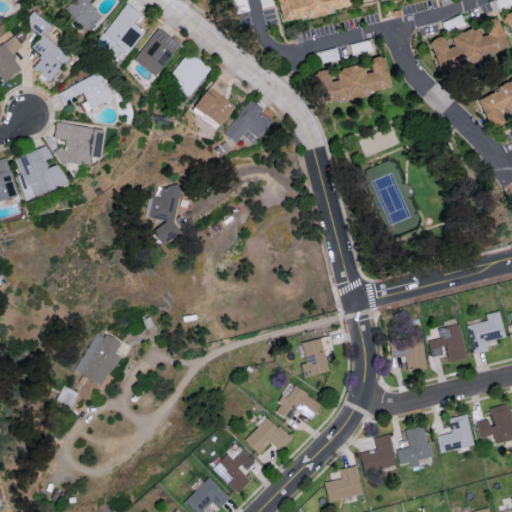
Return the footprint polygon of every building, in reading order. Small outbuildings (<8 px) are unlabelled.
[(83,30),(100,17),(89,2),(91,0),(73,0),(65,7),(83,30)] [(277,0),(281,21),(351,9),(349,0),(277,0)] [(139,13),(125,3),(101,35),(127,54),(143,31),(132,23),(139,13)] [(511,10),(502,14),(511,42),(511,10)] [(48,24),(32,11),(23,21),(40,35),(48,24)] [(507,50),(496,18),(482,23),(486,34),(479,37),(476,27),(450,36),(453,46),(446,48),(442,35),(428,40),(439,73),(507,50)] [(133,59),(155,76),(179,44),(157,27),(133,59)] [(47,81),(69,58),(42,33),(31,46),(41,56),(32,66),(47,81)] [(21,69),(11,53),(21,46),(14,35),(0,44),(0,77),(2,81),(21,69)] [(190,96),(209,66),(186,51),(167,81),(190,96)] [(390,87),(383,55),(368,59),(371,72),(364,73),(361,63),(334,70),(337,79),(329,81),(327,70),(315,72),(322,103),(390,87)] [(89,109),(109,100),(95,73),(56,92),(62,102),(81,92),(89,109)] [(234,105),(221,96),(228,85),(215,76),(194,107),(219,125),(234,105)] [(511,81),(476,96),(490,129),(504,123),(499,111),(507,108),(510,116),(511,114),(511,81)] [(236,143),(245,129),(258,138),(272,117),(246,100),(223,134),(236,143)] [(102,129),(55,121),(53,135),(64,138),(62,150),(57,149),(55,161),(87,166),(89,156),(97,157),(102,129)] [(64,183),(56,163),(46,167),(43,160),(49,157),(44,145),(14,158),(30,197),(64,183)] [(0,200),(16,196),(4,157),(0,158),(0,200)] [(181,188),(153,182),(146,216),(157,218),(152,241),(169,245),(181,188)] [(485,313),(486,320),(466,324),(472,353),(486,350),(484,340),(504,336),(498,310),(485,313)] [(438,327),(439,336),(427,339),(431,355),(445,352),(446,361),(466,357),(459,322),(438,327)] [(100,385),(118,355),(114,352),(119,343),(98,330),(74,369),(100,385)] [(301,340),(304,362),(300,363),(302,375),(328,371),(324,348),(331,347),(329,335),(301,340)] [(421,338),(389,341),(391,357),(405,355),(406,369),(424,367),(421,338)] [(77,392),(63,385),(56,399),(70,406),(77,392)] [(273,410),(288,419),(295,409),(310,418),(320,402),(293,385),(286,396),(283,394),(273,410)] [(511,438),(511,422),(507,402),(487,407),(490,416),(476,419),(480,436),(493,433),(495,442),(511,438)] [(440,453),(471,448),(465,413),(447,416),(450,431),(436,434),(440,453)] [(278,449),(289,438),(268,416),(244,438),(258,453),(271,441),(278,449)] [(430,456),(424,424),(404,428),(408,446),(396,448),(399,463),(408,461),(409,466),(419,464),(417,458),(430,456)] [(372,436),(375,448),(358,452),(362,471),(394,464),(387,433),(372,436)] [(250,478),(243,471),(253,461),(242,450),(233,459),(226,452),(210,468),(237,493),(250,478)] [(361,493),(355,464),(338,468),(340,477),(323,481),(327,500),(361,493)] [(183,502),(194,511),(199,511),(210,501),(218,508),(229,496),(207,476),(183,502)] [(511,511),(511,496),(510,497),(511,506),(511,507),(499,510),(499,511),(511,511)]
